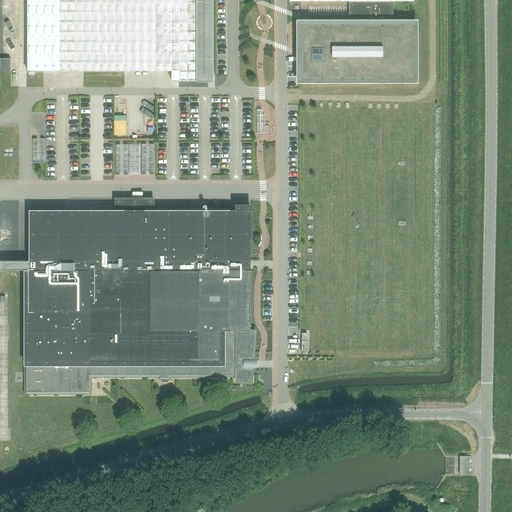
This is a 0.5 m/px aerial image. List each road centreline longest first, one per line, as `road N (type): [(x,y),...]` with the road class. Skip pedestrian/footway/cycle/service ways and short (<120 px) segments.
road 1 (unclassified): [(0,499),(297,418),(485,414)]
road 2 (tertiary): [(485,414),(489,0)]
road 3 (unknown): [(230,0),(236,185)]
